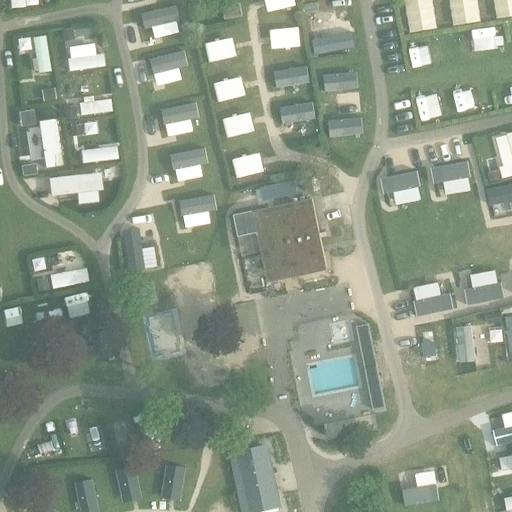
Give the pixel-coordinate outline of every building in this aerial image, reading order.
[(266,0),(270,11),(297,4),(296,0),(266,0)] [(434,0),(407,0),(409,30),(436,28),(434,0)] [(478,0),(450,0),(455,24),(482,19),(478,0)] [(511,0),(495,0),(499,17),(511,14),(511,0)] [(317,3),(305,5),(307,13),(318,11),(317,3)] [(146,28),(154,26),(156,35),(182,30),(177,4),(143,10),(146,28)] [(225,20),(242,17),(239,4),(222,8),(225,20)] [(300,25),(271,28),(274,48),(302,44),(300,25)] [(72,30),(61,31),(62,39),(73,38),(72,30)] [(31,34),(17,36),(19,53),(34,51),(31,34)] [(47,34),(33,36),(38,73),(52,71),(47,34)] [(315,49),(356,47),(355,35),(315,37),(315,49)] [(235,37),(207,40),(209,60),(238,56),(235,37)] [(104,52),(96,53),(94,41),(68,45),(71,69),(106,64),(104,52)] [(274,69),(277,86),(311,81),(308,64),(274,69)] [(324,71),(325,89),(359,87),(358,70),(324,71)] [(243,75),(215,81),(219,100),(247,94),(243,75)] [(473,81),(454,86),(459,105),(478,100),(473,81)] [(444,88),(422,95),(425,108),(447,101),(444,88)] [(53,90),(44,91),(46,102),(55,101),(53,90)] [(78,96),(80,114),(113,111),(112,97),(95,99),(94,94),(78,96)] [(283,122),(316,118),(315,100),(281,104),(283,122)] [(74,109),(63,110),(64,120),(75,119),(74,109)] [(251,110),(223,118),(228,137),(256,129),(251,110)] [(329,117),(331,135),(364,132),(363,115),(329,117)] [(58,120),(46,121),(48,156),(60,155),(58,120)] [(80,126),(69,127),(70,135),(81,134),(80,126)] [(81,149),(83,161),(119,156),(117,143),(81,149)] [(233,158),(239,177),(266,169),(261,150),(233,158)] [(450,174),(438,175),(441,200),(470,197),(466,160),(449,162),(450,174)] [(201,178),(202,162),(177,161),(176,177),(201,178)] [(500,170),(488,173),(490,181),(502,179),(500,170)] [(419,207),(415,171),(398,173),(399,184),(387,185),(390,211),(419,207)] [(82,189),(108,187),(107,172),(54,176),(56,201),(83,199),(82,189)] [(281,198),(279,189),(278,185),(270,187),(273,199),(281,198)] [(186,226),(211,222),(209,211),(219,209),(215,191),(181,198),(186,226)] [(317,247),(307,201),(254,212),(257,232),(265,230),(272,265),(303,258),(306,274),(326,269),(321,246),(317,247)] [(167,262),(163,236),(151,238),(150,229),(133,232),(138,266),(167,262)] [(489,265),(459,269),(462,294),(477,292),(478,305),(493,303),(489,265)] [(434,312),(450,311),(448,274),(417,276),(419,303),(434,302),(434,312)] [(46,278),(36,280),(38,291),(49,289),(46,278)] [(177,307),(146,313),(155,357),(186,351),(177,307)] [(499,313),(487,315),(488,324),(500,322),(499,313)] [(475,360),(475,325),(458,325),(458,360),(475,360)] [(434,343),(422,344),(423,356),(435,355),(434,343)] [(511,421),(502,424),(508,445),(511,443),(511,421)] [(96,423),(77,427),(81,448),(100,445),(96,423)] [(266,447),(237,453),(249,511),(254,511),(278,507),(266,447)] [(511,470),(511,453),(493,458),(497,475),(511,470)] [(124,501),(143,497),(136,463),(116,467),(124,501)] [(163,496),(183,499),(187,465),(167,463),(163,496)] [(411,471),(412,486),(404,487),(405,503),(440,500),(437,469),(411,471)] [(76,480),(79,511),(89,511),(100,511),(96,477),(76,480)]
